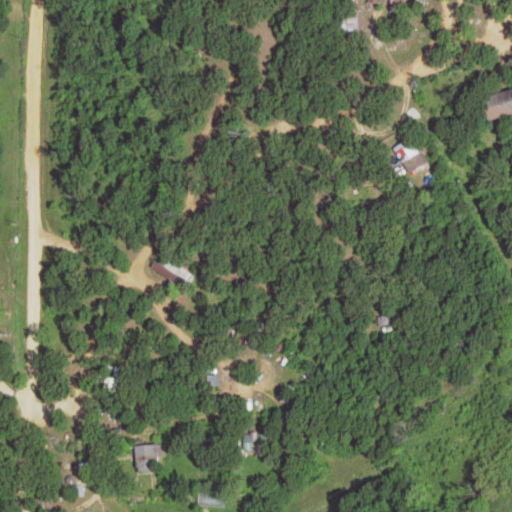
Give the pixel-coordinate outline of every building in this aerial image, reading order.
[(484,121),(511,115),(511,90),(480,97),(484,121)] [(411,173),(429,160),(413,136),(394,149),(411,173)] [(210,386),(220,385),(219,374),(210,375),(210,386)] [(245,449),(257,449),(257,432),(245,432),(245,449)] [(137,444),(138,472),(159,471),(159,455),(167,455),(166,443),(137,444)]
